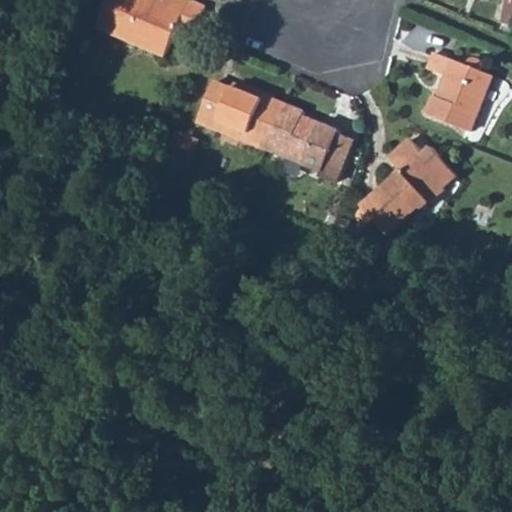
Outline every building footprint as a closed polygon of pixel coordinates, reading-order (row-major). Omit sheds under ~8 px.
[(109,0),(97,28),(167,58),(180,31),(195,37),(207,10),(183,0),(166,0),(164,4),(154,0),(109,0)] [(434,99),(427,117),(471,134),(494,77),(483,72),(484,68),(483,63),(481,61),(477,59),(473,59),(470,60),(466,66),(436,54),(430,72),(447,79),(438,100),(434,99)] [(198,122),(268,151),(285,106),(235,85),(233,91),(214,83),(198,122)] [(285,106),(268,151),(324,174),(322,178),(336,184),(353,142),(339,136),(340,134),(302,118),(304,114),(285,106)] [(362,217),(361,221),(362,225),(365,227),(369,229),(373,229),(379,225),(389,237),(421,209),(423,212),(447,191),(445,189),(458,178),(432,148),(424,156),(411,140),(389,159),(403,174),(364,209),(366,211),(363,214),(362,217)] [(173,146),(162,142),(157,155),(168,159),(173,146)]
